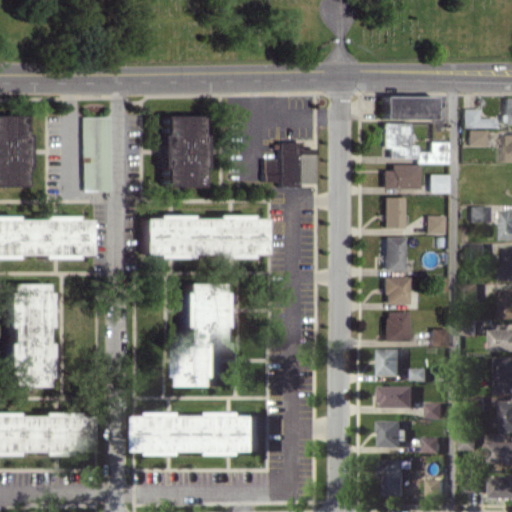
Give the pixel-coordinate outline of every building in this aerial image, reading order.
[(429,118),(430,96),(379,95),(379,118),(429,118)] [(511,123),(511,96),(501,97),(501,124),(511,123)] [(459,127),(492,127),(492,117),(475,117),(475,108),(460,108),(459,127)] [(23,114),(0,113),(0,185),(20,186),(20,166),(22,166),(23,114)] [(197,186),(197,168),(201,168),(201,133),(197,133),(197,114),(159,115),(160,133),(157,133),(157,186),(197,186)] [(79,190),(107,190),(106,116),(78,116),(79,190)] [(444,163),(445,140),(426,140),(426,151),(414,150),(414,144),(406,144),(406,122),(378,121),(378,147),(385,147),(385,157),(412,157),(412,162),(444,163)] [(483,129),(463,129),(463,145),(483,145),(483,129)] [(499,161),(511,160),(511,133),(499,134),(499,161)] [(259,181),(275,181),(275,186),(296,186),(296,182),(311,182),(311,148),(296,148),(296,141),(275,141),(275,158),(259,158),(259,181)] [(379,188),(414,188),(415,164),(386,164),(386,169),(379,169),(379,188)] [(425,192),(445,192),(445,174),(425,174),(425,192)] [(399,196),(379,196),(379,227),(399,227),(399,196)] [(467,221),(485,221),(485,205),(467,205),(467,221)] [(500,239),(511,238),(511,209),(500,209),(500,239)] [(0,257),(11,258),(11,254),(36,254),(36,258),(71,258),(71,254),(84,254),(84,219),(71,219),(71,215),(35,215),(35,219),(10,219),(10,215),(0,214),(0,257)] [(137,217),(137,254),(151,253),(151,256),(246,256),(246,253),(259,253),(259,217),(246,217),(246,214),(211,214),(211,218),(186,218),(186,214),(151,214),(151,217),(137,217)] [(422,232),(441,233),(441,214),(423,214),(422,232)] [(380,269),(400,269),(400,236),(381,235),(380,269)] [(487,255),(486,242),(466,243),(466,256),(487,255)] [(500,280),(511,280),(511,245),(500,246),(500,280)] [(404,302),(404,276),(380,276),(380,302),(404,302)] [(2,386),(44,385),(44,342),(41,342),(41,327),(45,327),(44,291),(41,291),(41,283),(5,283),(5,292),(1,292),(2,326),(6,326),(6,342),(2,342),(2,386)] [(220,385),(220,342),(217,342),(217,325),(220,325),(220,283),(181,283),(181,291),(178,291),(178,326),(179,326),(179,377),(181,377),(181,385),(220,385)] [(511,287),(500,288),(500,317),(511,317),(511,287)] [(380,340),(404,340),(404,311),(380,310),(380,340)] [(442,327),(426,327),(427,345),(443,345),(442,327)] [(489,350),(511,349),(511,327),(489,328),(489,350)] [(401,375),(401,348),(378,347),(378,374),(401,375)] [(495,392),(511,392),(511,356),(495,357),(495,392)] [(428,367),(411,367),(411,379),(428,379),(428,367)] [(380,406),(414,406),(413,385),(379,385),(380,406)] [(511,399),(501,400),(501,430),(511,430),(511,399)] [(426,417),(442,417),(442,402),(426,402),(426,417)] [(83,453),(84,413),(36,412),(36,415),(11,415),(11,412),(0,411),(0,454),(12,455),(12,450),(37,451),(37,452),(83,453)] [(137,415),(137,451),(151,451),(151,455),(186,455),(186,451),(211,450),(211,455),(246,454),(246,450),(259,450),(259,414),(246,414),(246,411),(210,411),(210,415),(186,415),(186,411),(150,411),(150,415),(137,415)] [(402,419),(379,419),(379,446),(405,446),(405,428),(402,428),(402,419)] [(477,449),(477,434),(460,433),(459,448),(477,449)] [(440,436),(423,436),(423,451),(439,451),(440,436)] [(511,440),(487,441),(488,463),(511,462),(511,440)] [(483,491),(484,474),(465,474),(465,491),(483,491)] [(490,497),(511,496),(511,474),(490,475),(490,497)] [(443,478),(426,478),(426,494),(443,494),(443,478)]
